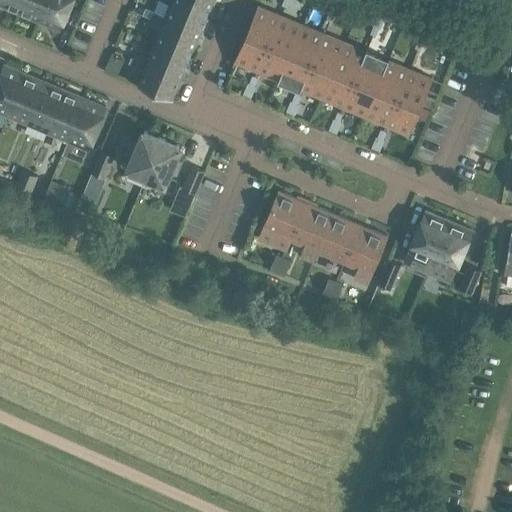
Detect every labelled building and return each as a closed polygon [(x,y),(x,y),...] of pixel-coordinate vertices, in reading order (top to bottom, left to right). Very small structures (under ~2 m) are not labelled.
[(24,0),(0,0),(0,2),(0,5),(19,13),(24,0)] [(47,0),(24,0),(19,13),(39,21),(47,0)] [(72,0),(47,0),(39,21),(60,30),(72,0)] [(174,0),(172,4),(206,18),(213,0),(174,0)] [(328,12),(332,13),(334,8),(337,2),(333,1),(328,12)] [(341,4),(337,2),(334,8),(332,13),(336,15),(341,4)] [(206,18),(172,4),(167,18),(154,12),(151,19),(164,24),(198,38),(206,18)] [(259,5),(247,34),(270,43),(282,15),(259,5)] [(282,15),(270,43),(291,52),(303,24),(282,15)] [(379,22),(381,17),(377,15),(372,26),(376,28),(379,22)] [(385,18),(381,17),(379,22),(376,28),(380,29),(385,18)] [(164,24),(151,19),(148,26),(161,31),(156,44),(189,58),(198,38),(164,24)] [(303,24),(291,52),(312,61),(324,32),(303,24)] [(423,36),(425,31),(421,29),(417,40),(421,42),(423,36)] [(430,33),(425,31),(423,36),(421,42),(425,44),(430,33)] [(324,32),(312,61),(334,70),(346,41),(324,32)] [(247,34),(235,62),(258,71),(270,43),(247,34)] [(334,70),(355,79),(367,50),(347,42),(346,41),(334,70)] [(258,71),(279,80),(291,52),(270,43),(258,71)] [(189,58),(156,44),(150,57),(137,52),(134,59),(147,64),(181,78),(189,58)] [(367,50),(355,79),(377,88),(388,59),(367,50)] [(291,52),(279,80),(301,89),(312,61),(291,52)] [(172,99),(181,78),(147,64),(134,59),(132,65),(145,71),(139,85),(172,99)] [(388,59),(377,88),(398,96),(410,68),(388,59)] [(312,61),(301,89),(322,98),(334,70),(312,61)] [(26,72),(5,64),(0,76),(0,112),(8,116),(26,72)] [(398,96),(420,106),(432,78),(410,68),(398,96)] [(323,99),(343,107),(355,79),(334,70),(322,98),(323,99)] [(47,81),(26,72),(8,116),(29,125),(47,81)] [(355,79),(343,107),(365,116),(377,88),(355,79)] [(66,89),(47,81),(29,125),(48,132),(66,89)] [(250,91),(252,85),(248,83),(243,94),(247,96),(250,91)] [(251,98),(256,87),(252,85),(250,91),(247,96),(251,98)] [(365,116),(386,125),(398,96),(377,88),(365,116)] [(86,97),(66,89),(48,132),(68,141),(86,97)] [(408,134),(420,106),(398,96),(386,125),(408,134)] [(106,106),(86,97),(68,141),(88,149),(106,106)] [(292,109),(295,103),(291,101),(286,112),(290,114),(292,109)] [(294,116),(299,105),(295,103),(292,109),(290,114),(294,116)] [(335,127),(337,121),(333,119),(329,130),(333,132),(335,127)] [(342,123),(337,121),(335,127),(333,132),(337,134),(342,123)] [(162,138),(144,131),(139,142),(132,140),(126,153),(133,156),(128,168),(130,169),(127,175),(144,182),(162,138)] [(378,144),(380,139),(376,137),(372,148),(376,150),(378,144)] [(144,182),(159,189),(162,182),(165,183),(170,171),(176,174),(182,160),(175,158),(180,146),(162,138),(144,182)] [(380,152),(384,141),(380,139),(378,144),(376,150),(380,152)] [(114,155),(101,150),(92,173),(105,178),(114,155)] [(205,170),(192,165),(183,188),(196,193),(205,170)] [(31,172),(23,169),(17,184),(25,187),(31,172)] [(38,175),(31,172),(25,187),(32,190),(38,175)] [(66,186),(51,180),(45,195),(60,201),(66,186)] [(307,202),(279,190),(263,229),(291,240),(307,202)] [(333,213),(307,202),(291,240),(317,251),(333,213)] [(449,219),(426,210),(408,253),(431,262),(427,271),(428,271),(449,219)] [(360,224),(333,213),(317,251),(344,262),(360,224)] [(472,229),(449,219),(428,271),(451,281),(472,229)] [(387,235),(360,224),(344,262),(371,274),(387,235)] [(284,257),(276,254),(270,269),(277,272),(284,257)] [(291,260),(284,257),(277,272),(285,275),(291,260)] [(402,264),(389,259),(379,282),(392,287),(402,264)] [(482,270),(469,265),(459,288),(472,293),(482,270)] [(338,277),(330,274),(324,288),(332,292),(338,277)] [(345,280),(338,277),(332,292),(339,295),(345,280)]
